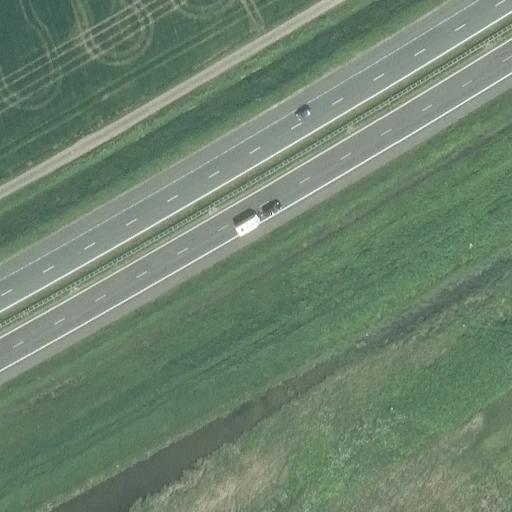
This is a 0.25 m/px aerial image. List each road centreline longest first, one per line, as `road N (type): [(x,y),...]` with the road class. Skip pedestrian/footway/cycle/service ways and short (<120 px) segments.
road 1 (motorway): [(0,354),(511,51)]
road 2 (motorway): [(505,0),(0,291)]
road 3 (unclassified): [(0,196),(338,0)]
